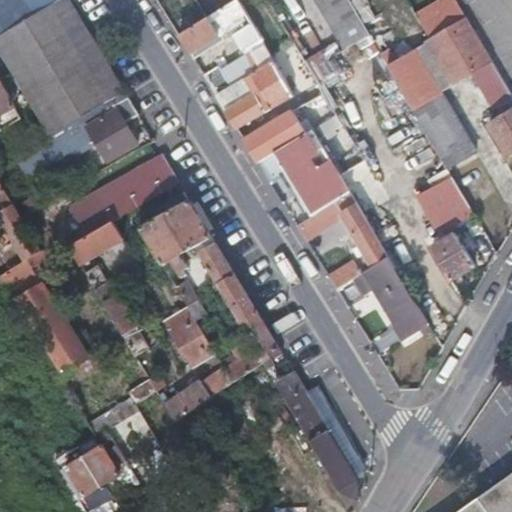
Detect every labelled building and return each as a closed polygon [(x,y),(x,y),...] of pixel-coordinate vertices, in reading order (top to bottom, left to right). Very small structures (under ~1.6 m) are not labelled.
[(0,0),(0,64),(39,128),(49,145),(104,112),(129,97),(70,0),(0,0)] [(234,0),(179,35),(195,61),(233,36),(256,73),(231,88),(232,90),(218,98),(238,129),(291,96),(258,41),(279,28),(262,0),(234,0)] [(350,0),(313,0),(343,49),(370,33),(350,0)] [(353,0),(351,1),(364,24),(375,17),(365,0),(353,0)] [(421,22),(430,39),(467,17),(456,0),(421,22)] [(492,60),(479,39),(467,17),(430,39),(428,41),(453,83),(476,70),(492,60)] [(428,41),(388,65),(403,90),(419,117),(446,101),(453,83),(428,41)] [(327,49),(307,61),(321,84),(340,72),(327,49)] [(490,95),(503,117),(511,112),(511,93),(492,60),(476,70),(490,95)] [(0,93),(0,133),(1,136),(19,125),(0,93)] [(106,115),(97,121),(87,127),(108,162),(139,145),(127,124),(140,116),(129,97),(104,112),(106,115)] [(449,169),(463,161),(478,153),(446,101),(419,117),(449,169)] [(275,156),(309,134),(295,112),(246,141),(260,165),(275,156)] [(511,156),(511,112),(503,117),(490,125),(509,158),(511,156)] [(33,132),(43,148),(49,145),(39,128),(33,132)] [(312,132),(309,134),(275,156),(314,218),(351,195),(349,191),(312,132)] [(2,138),(0,139),(0,158),(18,188),(29,182),(2,138)] [(163,154),(141,168),(148,181),(171,167),(163,154)] [(141,168),(97,194),(114,223),(181,184),(171,167),(148,181),(141,168)] [(473,212),(452,175),(419,193),(445,238),(432,246),(452,281),(477,266),(452,224),(473,212)] [(0,193),(0,216),(12,209),(2,193),(0,193)] [(86,239),(113,223),(114,223),(97,194),(69,211),(86,239)] [(197,250),(214,239),(186,194),(148,216),(154,226),(144,233),(166,269),(174,264),(184,258),(197,250)] [(391,259),(351,195),(314,218),(299,227),(308,242),(343,222),(359,247),(366,258),(374,270),(391,259)] [(12,209),(0,216),(0,230),(22,267),(26,264),(40,256),(12,209)] [(80,268),(102,255),(124,242),(113,223),(86,239),(69,249),(80,268)] [(200,255),(217,244),(214,239),(197,250),(200,255)] [(235,274),(217,244),(200,255),(218,284),(235,274)] [(366,258),(359,247),(354,251),(360,261),(366,258)] [(184,258),(174,264),(184,280),(189,277),(186,274),(191,271),(184,258)] [(424,313),(391,259),(374,270),(366,275),(379,295),(399,328),(424,313)] [(339,292),(351,285),(362,277),(353,262),(329,276),(339,292)] [(0,290),(15,314),(19,311),(33,334),(29,337),(56,381),(87,363),(26,264),(22,267),(0,279),(0,290)] [(98,270),(92,274),(86,277),(95,293),(108,286),(98,270)] [(257,310),(235,274),(218,284),(239,320),(257,310)] [(189,285),(178,291),(189,310),(194,307),(200,304),(189,285)] [(142,329),(132,313),(123,296),(105,308),(136,360),(150,352),(138,331),(142,329)] [(173,421),(234,385),(227,374),(189,310),(165,324),(193,372),(209,362),(217,376),(203,385),(201,381),(162,404),(173,421)] [(260,315),(257,310),(239,320),(266,366),(283,355),(260,315)] [(432,327),(424,313),(399,328),(397,329),(406,343),(432,327)] [(265,366),(266,366),(239,320),(222,331),(242,365),(227,374),(234,385),(265,366)] [(380,352),(400,340),(394,329),(374,341),(380,352)] [(266,366),(265,366),(290,408),(348,507),(358,502),(359,501),(358,481),(283,355),(266,366)] [(162,376),(150,383),(157,394),(162,390),(168,387),(162,376)] [(157,394),(150,383),(149,382),(126,396),(134,409),(157,394)] [(319,385),(306,393),(358,481),(365,477),(364,471),(359,462),(364,459),(319,385)] [(129,419),(110,433),(132,462),(150,449),(129,419)] [(63,474),(73,488),(82,502),(119,479),(100,450),(91,456),(84,447),(51,468),(57,477),(63,474)] [(286,481),(295,476),(283,455),(261,469),(266,476),(279,468),(286,481)] [(369,468),(364,459),(359,462),(364,471),(369,468)] [(511,511),(511,474),(457,511),(511,511)] [(309,511),(298,492),(285,500),(272,507),(275,511),(309,511)]
